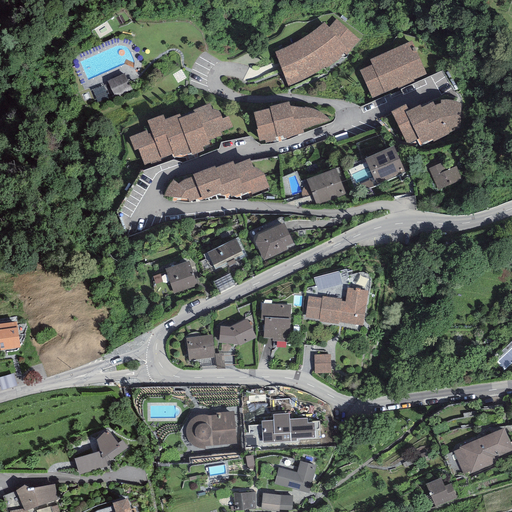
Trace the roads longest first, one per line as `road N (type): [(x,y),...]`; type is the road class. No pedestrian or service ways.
road 1 (tertiary): [(158,360),(159,337),(174,322),(356,233),(402,220),(475,220),(511,207)]
road 2 (tertiary): [(511,387),(358,406),(291,379),(173,375),(158,360)]
road 3 (tertiary): [(0,396),(158,360)]
